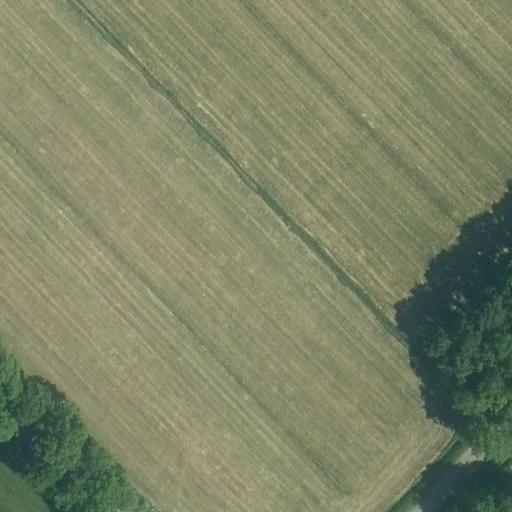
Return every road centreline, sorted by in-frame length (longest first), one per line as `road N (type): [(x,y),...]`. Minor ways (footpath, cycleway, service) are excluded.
road 1 (unclassified): [(116,511),(0,398)]
road 2 (unclassified): [(424,511),(511,420)]
